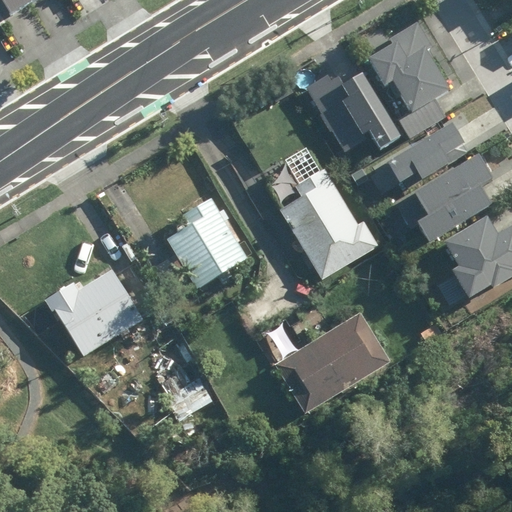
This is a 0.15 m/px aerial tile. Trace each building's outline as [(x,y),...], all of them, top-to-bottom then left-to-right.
[(6,0),(14,12),(34,0),(6,0)] [(391,41),(395,48),(371,63),(387,88),(394,83),(415,116),(452,94),(428,55),(434,50),(418,24),(391,41)] [(337,74),(307,92),(344,152),(371,135),(382,154),(403,141),(363,75),(344,86),(337,74)] [(455,126),(389,165),(402,187),(419,177),(423,184),(453,166),(449,159),(468,148),(455,126)] [(496,183),(480,158),(417,196),(431,220),(418,227),(431,248),(494,209),(483,191),(496,183)] [(334,180),(281,211),(322,281),(376,250),(334,180)] [(168,241),(198,289),(248,258),(218,210),(168,241)] [(489,221),(446,247),(460,269),(453,274),(472,304),(495,291),(496,293),(511,283),(511,231),(500,238),(489,221)] [(86,355),(143,320),(115,274),(58,308),(86,355)] [(277,365),(306,415),(390,366),(361,316),(277,365)] [(214,403),(192,368),(160,387),(182,422),(214,403)]
